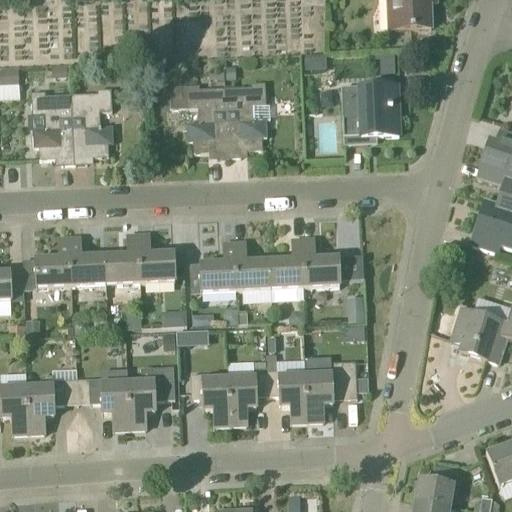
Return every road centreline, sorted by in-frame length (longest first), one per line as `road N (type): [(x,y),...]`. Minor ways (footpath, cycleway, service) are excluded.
road 1 (residential): [(0,206),(441,187)]
road 2 (residential): [(0,479),(383,452)]
road 3 (residential): [(383,452),(441,187)]
road 4 (residential): [(441,187),(482,27)]
road 5 (residential): [(383,452),(511,405)]
